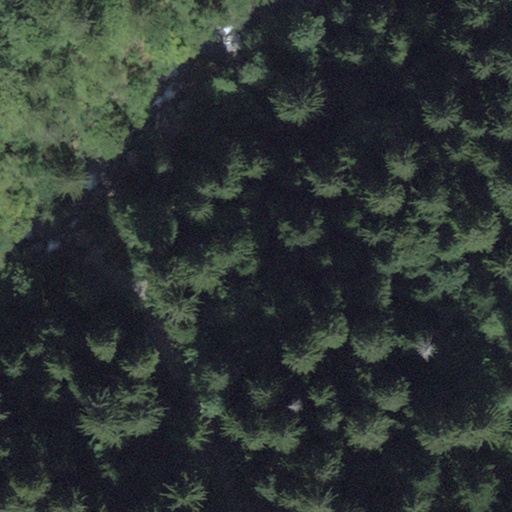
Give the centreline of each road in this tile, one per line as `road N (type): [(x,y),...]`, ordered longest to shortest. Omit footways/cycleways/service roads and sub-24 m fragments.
road 1 (track): [(459,0),(373,94),(338,115),(305,117)]
road 2 (track): [(305,117),(361,76),(411,0)]
